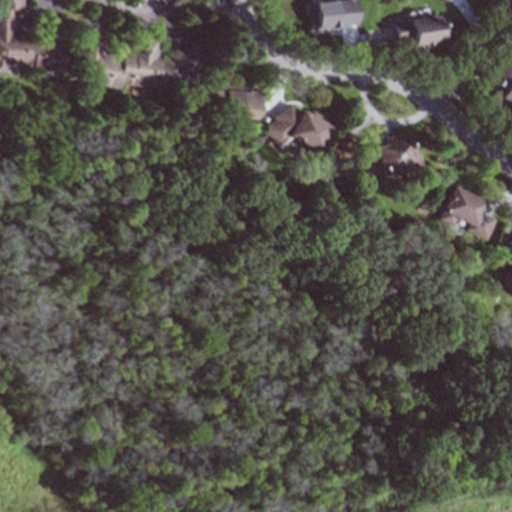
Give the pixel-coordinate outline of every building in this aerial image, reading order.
[(0,0),(0,71),(67,72),(68,20),(43,20),(43,35),(13,34),(13,11),(23,11),(22,0),(0,0)] [(409,41),(410,48),(440,46),(438,16),(393,20),(394,42),(409,41)] [(81,83),(196,94),(200,49),(185,48),(184,59),(159,57),(161,40),(140,38),(139,55),(103,52),(105,38),(86,36),(81,83)] [(511,63),(505,60),(488,93),(511,104),(511,63)] [(255,120),(258,93),(218,88),(214,116),(255,120)] [(288,139),(316,154),(330,126),(284,103),(266,137),(285,147),(288,139)] [(415,173),(409,134),(382,138),(384,148),(356,153),(361,182),(415,173)] [(484,202),(451,187),(436,218),(483,241),(492,222),(478,215),(484,202)] [(511,233),(500,265),(511,269),(511,233)]
